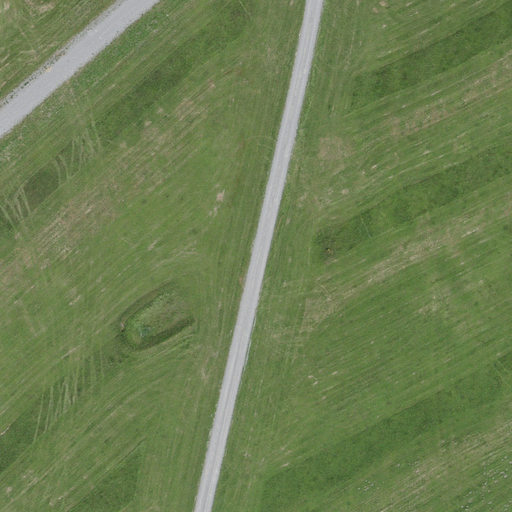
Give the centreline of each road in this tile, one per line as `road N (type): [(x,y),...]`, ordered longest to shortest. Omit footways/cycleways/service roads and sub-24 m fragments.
road 1 (track): [(204,511),(317,0)]
road 2 (track): [(135,0),(0,116)]
